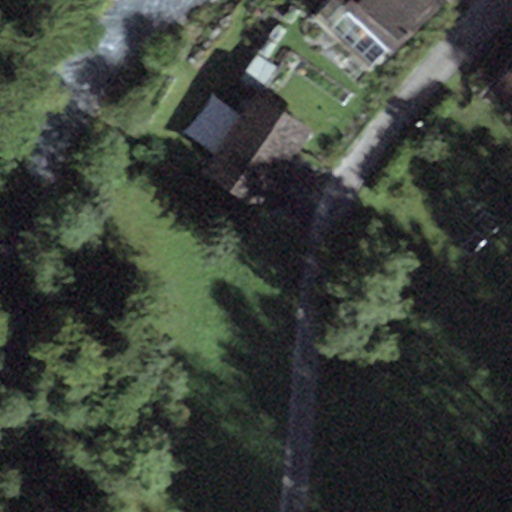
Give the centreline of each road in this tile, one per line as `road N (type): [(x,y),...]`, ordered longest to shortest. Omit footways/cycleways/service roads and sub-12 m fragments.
road 1 (residential): [(318,241),(359,161),(499,0)]
road 2 (track): [(293,511),(318,241)]
